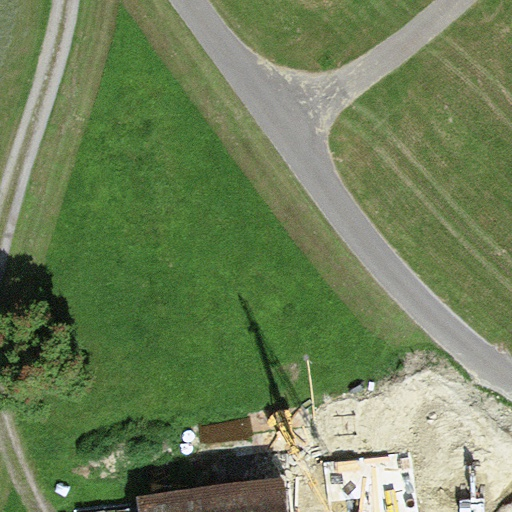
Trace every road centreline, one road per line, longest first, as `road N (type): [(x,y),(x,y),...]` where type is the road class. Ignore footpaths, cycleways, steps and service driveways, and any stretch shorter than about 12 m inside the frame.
road 1 (unclassified): [(511,378),(391,278),(192,0)]
road 2 (track): [(0,293),(13,212),(71,0)]
road 3 (track): [(468,0),(285,122)]
road 4 (track): [(0,377),(18,447),(60,511)]
